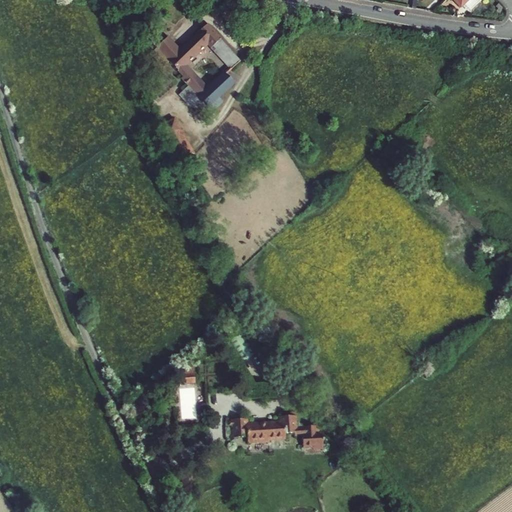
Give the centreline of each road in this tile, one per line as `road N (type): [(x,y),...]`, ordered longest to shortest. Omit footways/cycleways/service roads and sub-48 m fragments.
road 1 (unclassified): [(171,511),(32,197),(0,92)]
road 2 (residential): [(511,33),(311,0)]
